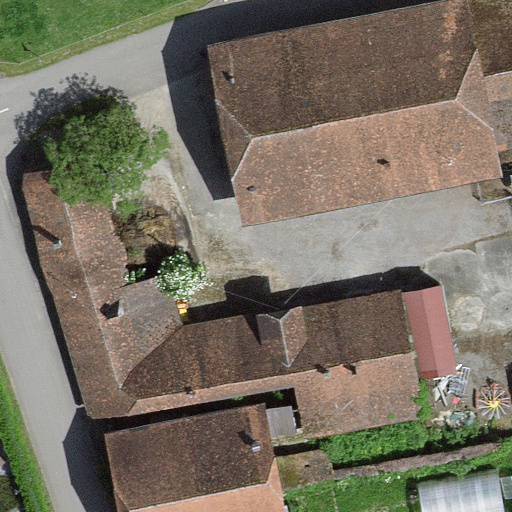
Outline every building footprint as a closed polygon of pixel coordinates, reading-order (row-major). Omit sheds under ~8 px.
[(511,0),(449,0),(200,51),(236,226),(496,172),(480,93),(511,86),(511,0)] [(92,162),(21,178),(76,424),(279,379),(292,438),(413,410),(385,283),(172,330),(160,276),(119,285),(92,162)] [(411,289),(433,378),(468,369),(446,280),(411,289)] [(271,511),(251,403),(96,432),(111,511),(271,511)] [(428,511),(505,511),(502,478),(426,487),(428,511)]
